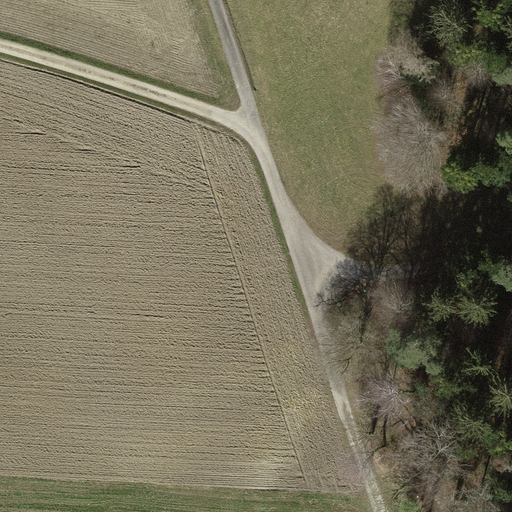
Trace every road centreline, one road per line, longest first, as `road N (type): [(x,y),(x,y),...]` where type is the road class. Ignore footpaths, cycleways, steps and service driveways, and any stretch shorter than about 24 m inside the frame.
road 1 (track): [(214,0),(319,300),(382,511)]
road 2 (track): [(253,118),(231,123),(0,51)]
road 3 (track): [(319,300),(511,245)]
